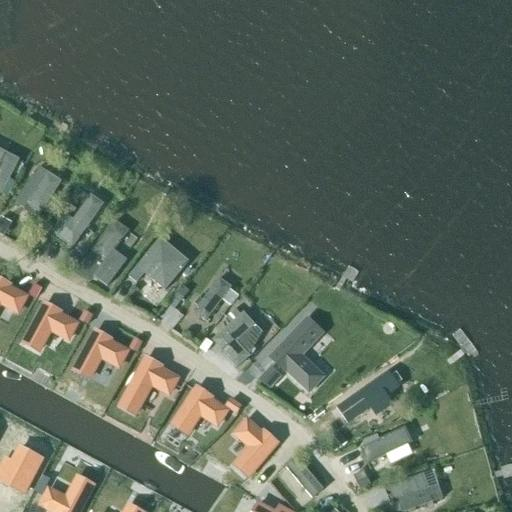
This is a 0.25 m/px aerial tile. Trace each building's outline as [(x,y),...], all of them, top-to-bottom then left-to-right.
[(0,192),(8,196),(14,183),(9,181),(19,161),(5,153),(0,150),(0,192)] [(26,206),(41,215),(61,182),(38,168),(29,183),(37,188),(26,206)] [(52,235),(73,249),(103,205),(90,196),(73,221),(65,215),(52,235)] [(36,232),(42,221),(32,216),(26,226),(36,232)] [(0,235),(2,236),(9,224),(0,219),(0,235)] [(114,222),(101,240),(92,252),(105,262),(93,277),(106,287),(126,261),(113,251),(127,232),(114,222)] [(136,268),(165,292),(189,263),(160,239),(136,268)] [(135,284),(142,276),(135,269),(127,278),(135,284)] [(193,312),(206,322),(222,301),(230,308),(238,297),(230,291),(231,289),(219,279),(193,312)] [(0,304),(17,314),(26,299),(8,289),(10,286),(0,281),(0,304)] [(28,297),(35,301),(41,290),(34,286),(28,297)] [(175,310),(182,300),(176,295),(168,305),(175,310)] [(58,316),(60,313),(45,305),(24,345),(38,353),(50,331),(68,341),(76,326),(58,316)] [(235,310),(226,319),(231,325),(240,317),(235,310)] [(79,322),(86,326),(91,317),(84,313),(79,322)] [(231,325),(212,341),(236,368),(249,357),(236,343),(254,326),(243,314),(240,317),(231,325)] [(313,343),(320,335),(306,321),(271,358),(308,393),(322,378),(300,357),(309,347),(310,347),(314,344),(313,343)] [(110,341),(95,332),(74,372),(89,380),(101,359),(118,368),(126,353),(109,343),(110,341)] [(128,350),(136,354),(141,344),(134,340),(128,350)] [(146,359),(119,408),(134,416),(151,386),(169,395),(177,380),(159,370),(161,368),(146,359)] [(269,388),(278,379),(269,370),(260,380),(269,388)] [(338,409),(348,423),(370,407),(376,416),(390,405),(375,383),(338,409)] [(196,389),(172,427),(186,436),(200,416),(216,427),(226,412),(209,401),(211,398),(196,389)] [(231,402),(226,410),(236,416),(241,409),(231,402)] [(250,449),(234,467),(247,478),(277,444),(264,433),(262,436),(246,422),(235,435),(250,449)] [(360,449),(367,465),(412,444),(405,428),(379,440),(377,435),(363,442),(366,447),(360,449)] [(335,451),(346,443),(338,434),(328,441),(335,451)] [(5,460),(0,469),(0,482),(23,495),(41,460),(20,449),(12,464),(5,460)] [(311,471),(281,501),(292,511),(322,482),(311,471)] [(438,484),(427,488),(422,475),(388,487),(394,502),(398,500),(401,511),(406,511),(443,498),(438,484)] [(77,478),(66,500),(48,491),(40,506),(50,511),(78,511),(92,487),(77,478)] [(359,492),(370,488),(366,478),(355,483),(359,492)] [(392,500),(388,486),(367,492),(371,506),(392,500)]
